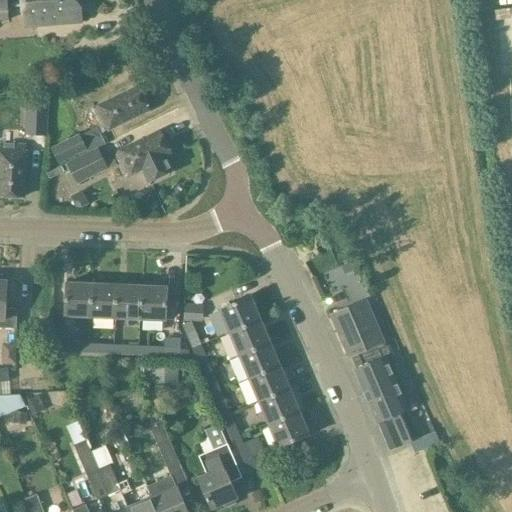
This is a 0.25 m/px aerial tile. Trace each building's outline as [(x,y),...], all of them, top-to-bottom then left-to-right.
[(55,0),(23,2),(25,25),(82,21),(80,0),(55,0)] [(0,3),(0,21),(8,21),(7,3),(0,3)] [(91,109),(102,132),(149,109),(138,86),(91,109)] [(27,98),(26,134),(45,135),(46,98),(27,98)] [(113,153),(124,176),(171,154),(160,131),(113,153)] [(51,148),(59,165),(87,151),(79,134),(51,148)] [(0,153),(0,194),(24,196),(26,144),(0,143),(0,153)] [(61,166),(72,187),(107,169),(97,148),(61,166)] [(61,167),(46,174),(49,180),(64,173),(61,167)] [(357,271),(353,262),(341,267),(345,276),(357,271)] [(0,328),(16,329),(17,309),(6,308),(8,281),(0,280),(0,328)] [(64,315),(90,317),(92,284),(66,282),(64,315)] [(90,317),(115,318),(117,285),(92,284),(90,317)] [(115,318),(140,320),(141,286),(117,285),(115,318)] [(140,320),(165,321),(167,288),(141,286),(140,320)] [(220,310),(230,333),(261,321),(251,297),(220,310)] [(392,417),(404,445),(424,436),(418,424),(415,426),(392,374),(398,371),(387,345),(385,346),(365,300),(331,315),(349,357),(351,356),(356,368),(355,369),(378,422),(392,417)] [(183,321),(202,321),(203,306),(183,305),(183,321)] [(230,333),(240,356),(270,344),(261,321),(230,333)] [(182,325),(193,349),(201,346),(191,322),(182,325)] [(50,352),(88,354),(89,344),(64,343),(65,330),(51,329),(50,352)] [(88,354),(113,355),(114,345),(89,344),(88,354)] [(240,356),(250,379),(280,366),(270,344),(240,356)] [(113,355),(138,356),(138,346),(114,345),(113,355)] [(138,356),(164,357),(164,347),(138,346),(138,356)] [(193,349),(202,372),(211,369),(201,346),(193,349)] [(146,383),(177,385),(178,366),(147,364),(146,383)] [(250,379),(259,402),(290,389),(280,366),(250,379)] [(7,369),(0,369),(0,382),(9,382),(7,369)] [(202,372),(212,395),(221,392),(211,369),(202,372)] [(259,402),(269,425),(299,412),(290,389),(259,402)] [(25,391),(0,397),(0,412),(29,405),(25,391)] [(212,395),(222,418),(230,414),(221,392),(212,395)] [(269,425),(279,449),(309,436),(299,412),(269,425)] [(222,418),(231,441),(240,437),(230,414),(222,418)] [(199,479),(212,509),(237,498),(226,472),(237,468),(219,425),(204,431),(213,451),(199,456),(208,476),(199,479)] [(152,433),(168,472),(180,467),(164,428),(152,433)] [(240,437),(231,441),(245,474),(254,470),(253,469),(268,463),(263,451),(248,457),(240,437)] [(73,445),(97,500),(109,494),(99,469),(98,469),(85,440),(73,445)] [(99,469),(109,494),(120,490),(108,464),(99,469)] [(448,470),(436,474),(441,485),(452,481),(448,470)] [(148,486),(158,511),(187,511),(172,476),(148,486)] [(129,509),(129,511),(158,511),(148,486),(146,487),(151,499),(129,509)] [(43,511),(37,494),(25,499),(30,511),(43,511)] [(458,496),(447,500),(451,511),(463,507),(458,496)]
